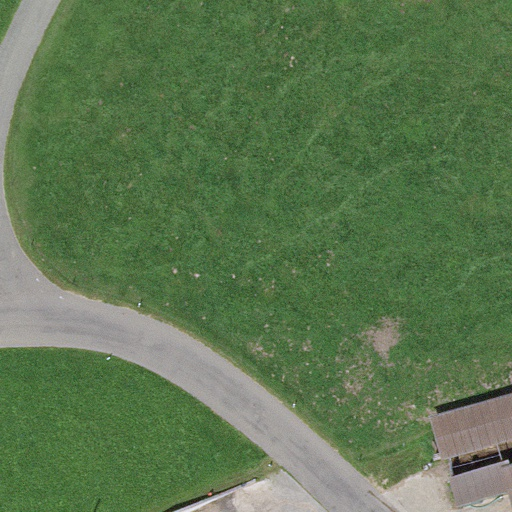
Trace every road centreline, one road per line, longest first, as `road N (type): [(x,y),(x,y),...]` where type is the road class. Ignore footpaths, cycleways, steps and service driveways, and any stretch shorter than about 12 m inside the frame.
road 1 (unclassified): [(360,511),(226,389),(160,345),(99,328),(2,327)]
road 2 (unclassified): [(0,113),(44,0)]
